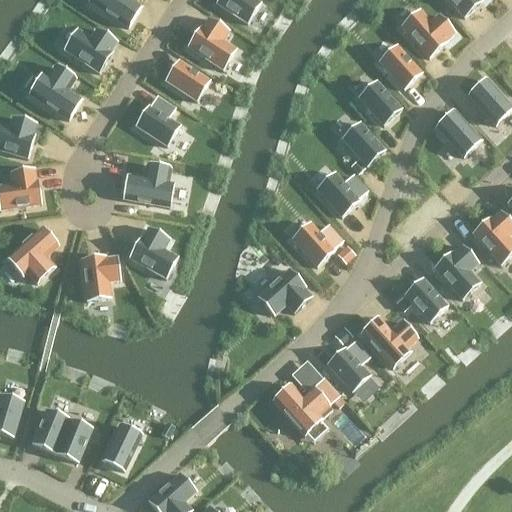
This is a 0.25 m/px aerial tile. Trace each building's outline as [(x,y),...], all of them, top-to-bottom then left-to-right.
[(135,0),(97,0),(91,10),(132,37),(145,17),(131,7),(135,0)] [(255,0),(225,0),(219,11),(253,33),(266,12),(253,4),(255,0)] [(441,0),(464,26),(483,9),(482,7),(489,0),(441,0)] [(434,30),(423,18),(404,34),(432,67),(452,51),(450,49),(459,42),(442,23),(434,30)] [(233,40),(212,26),(205,36),(203,35),(190,55),(227,79),(240,59),(227,50),(233,40)] [(120,50),(99,36),(93,46),(79,37),(66,58),(103,81),(116,61),(114,60),(120,50)] [(427,83),(400,53),(381,70),(408,100),(427,83)] [(215,91),(181,69),(168,89),(201,111),(215,91)] [(79,88),(57,74),(50,85),(45,82),(32,103),(73,129),(87,108),(72,99),(79,88)] [(511,119),(511,114),(487,87),(467,105),(494,135),(511,119)] [(406,119),(379,89),(361,105),(387,135),(406,119)] [(179,117),(159,105),(153,115),(151,114),(138,134),(171,156),(184,135),(172,127),(179,117)] [(482,149),(456,119),(436,136),(462,166),(482,149)] [(39,132),(15,124),(12,136),(0,132),(0,158),(30,167),(37,143),(36,143),(39,132)] [(388,158),(363,130),(344,146),(369,175),(388,158)] [(175,176),(149,172),(147,185),(130,183),(126,206),(174,214),(178,191),(173,190),(175,176)] [(39,188),(37,177),(13,180),(14,192),(0,193),(0,206),(2,218),(45,212),(41,187),(39,188)] [(347,190),(338,180),(319,197),(344,225),(363,208),(362,207),(371,200),(355,182),(347,190)] [(511,241),(511,230),(500,217),(491,225),(489,223),(472,240),(502,273),(511,263),(511,248),(509,244),(511,241)] [(323,240),(314,229),(294,246),(320,275),(339,258),(338,257),(347,249),(331,232),(323,240)] [(62,252),(47,235),(11,268),(26,284),(30,281),(39,291),(58,274),(49,264),(62,252)] [(173,248),(151,235),(145,245),(143,244),(131,265),(168,286),(180,265),(167,258),(173,248)] [(479,271),(461,250),(452,258),(451,257),(433,272),(464,307),(481,291),(470,279),(479,271)] [(110,266),(109,264),(84,267),(89,307),(114,304),(112,289),(123,288),(120,264),(110,266)] [(310,294),(293,275),(260,305),(277,324),(289,313),(297,322),(316,304),(309,295),(310,294)] [(448,314),(423,286),(404,303),(429,330),(448,314)] [(390,336),(379,324),(360,340),(392,376),(411,360),(407,356),(417,346),(400,327),(390,336)] [(370,365),(356,349),(347,356),(345,354),(325,372),(350,400),(371,384),(361,373),(370,365)] [(340,404),(322,383),(300,402),(292,392),(272,409),(302,444),(322,426),(321,426),(332,417),(329,413),(340,404)] [(0,416),(0,440),(16,445),(27,410),(5,403),(0,416)] [(59,461),(73,427),(51,418),(37,452),(59,461)] [(95,437),(73,427),(59,461),(82,471),(95,437)] [(169,430),(162,441),(170,446),(177,435),(169,430)] [(144,444),(124,434),(108,469),(128,479),(144,444)] [(196,499),(180,480),(147,508),(150,511),(186,511),(184,510),(196,499)]
